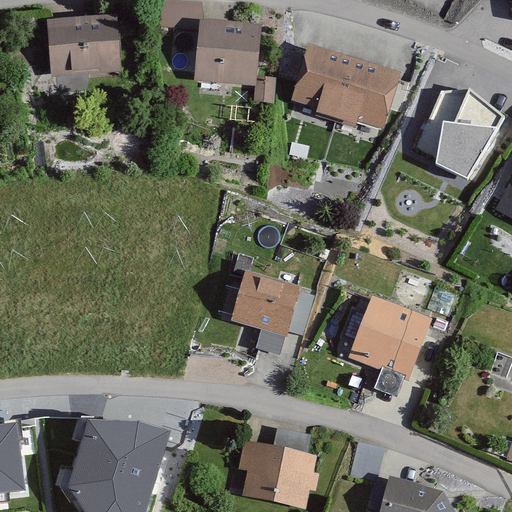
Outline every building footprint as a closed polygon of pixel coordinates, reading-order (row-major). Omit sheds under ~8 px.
[(191,27),(192,0),(159,0),(159,26),(191,27)] [(109,23),(43,31),(50,84),(116,76),(109,23)] [(257,34),(194,28),(189,84),(252,90),(257,34)] [(398,80),(310,53),(295,102),(383,129),(398,80)] [(257,101),(276,102),(277,77),(258,77),(257,101)] [(468,97),(443,98),(420,147),(440,156),(439,169),(467,183),(501,124),(468,97)] [(297,292),(238,277),(226,324),(285,339),(297,292)] [(426,326),(367,304),(346,360),(406,382),(426,326)] [(90,422),(70,486),(87,511),(142,511),(168,432),(139,423),(90,422)] [(15,425),(0,426),(0,490),(24,488),(15,425)] [(378,477),(385,446),(360,440),(352,471),(378,477)] [(301,511),(311,463),(241,450),(236,476),(242,478),(237,503),(282,511),(301,511)] [(374,511),(444,511),(437,498),(381,484),(374,511)]
